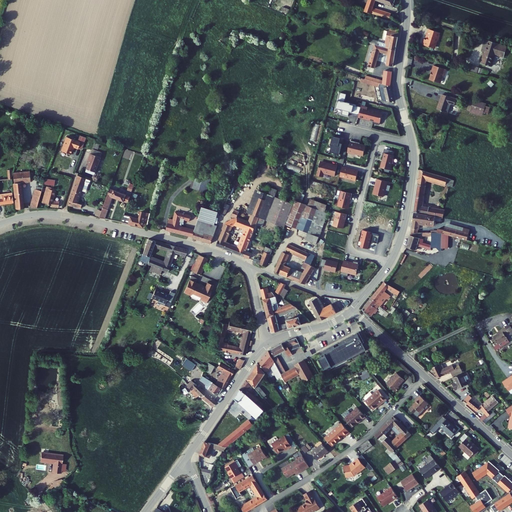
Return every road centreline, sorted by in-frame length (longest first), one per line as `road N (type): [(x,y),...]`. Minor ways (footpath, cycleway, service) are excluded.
road 1 (tertiary): [(407,0),(397,83),(414,156),(409,204),(397,250),(362,298)]
road 2 (tertiary): [(0,223),(37,213),(69,216),(185,242),(248,269)]
road 3 (residential): [(424,375),(358,444),(253,511)]
road 4 (tertiary): [(183,462),(265,346)]
